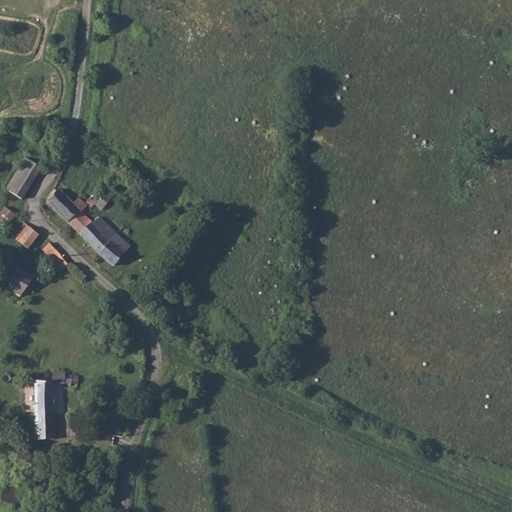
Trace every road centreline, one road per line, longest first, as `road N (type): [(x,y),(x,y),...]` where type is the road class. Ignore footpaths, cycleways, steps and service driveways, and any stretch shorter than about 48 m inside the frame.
road 1 (unclassified): [(87,0),(70,139),(28,211),(144,322),(156,349),(152,403),(127,468),(125,511)]
road 2 (track): [(511,501),(156,349)]
